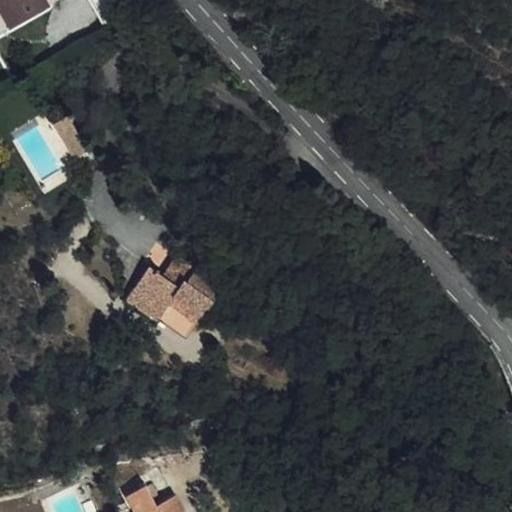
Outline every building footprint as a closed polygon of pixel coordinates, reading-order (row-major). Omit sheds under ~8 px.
[(7,0),(20,21),(52,3),(49,0),(7,0)] [(93,0),(106,21),(118,14),(129,7),(124,0),(93,0)] [(111,30),(123,24),(118,14),(106,21),(111,30)] [(53,136),(65,127),(59,118),(47,127),(53,136)] [(81,152),(65,127),(53,136),(69,160),(81,152)] [(148,264),(127,296),(185,333),(206,301),(209,302),(220,285),(219,284),(209,277),(219,262),(193,246),(186,259),(176,253),(163,274),(148,264)] [(219,262),(209,277),(219,284),(229,269),(219,262)] [(194,511),(189,503),(176,510),(164,490),(146,500),(153,511),(194,511)]
